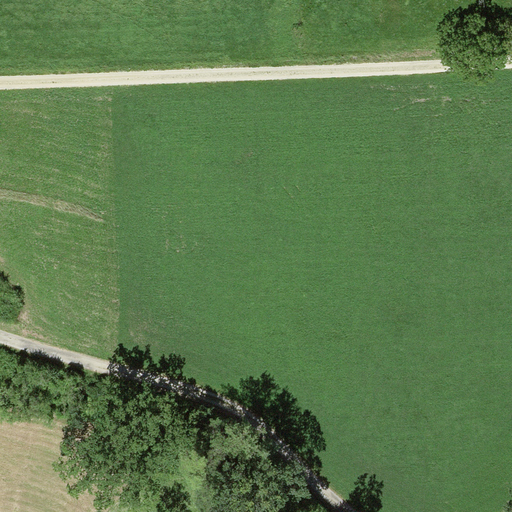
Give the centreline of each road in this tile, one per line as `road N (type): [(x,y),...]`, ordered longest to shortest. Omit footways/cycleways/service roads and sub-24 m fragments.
road 1 (track): [(511,58),(0,77)]
road 2 (track): [(0,337),(207,396),(290,456),(345,511)]
